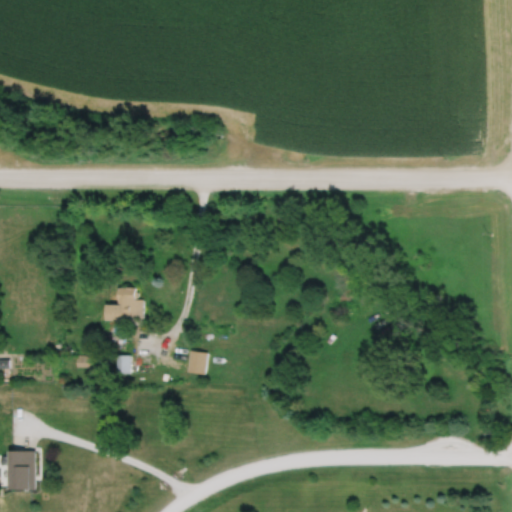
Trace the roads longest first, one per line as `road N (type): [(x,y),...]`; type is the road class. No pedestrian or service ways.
road 1 (residential): [(0,175),(511,175)]
road 2 (residential): [(511,454),(297,458),(248,468),(186,496)]
